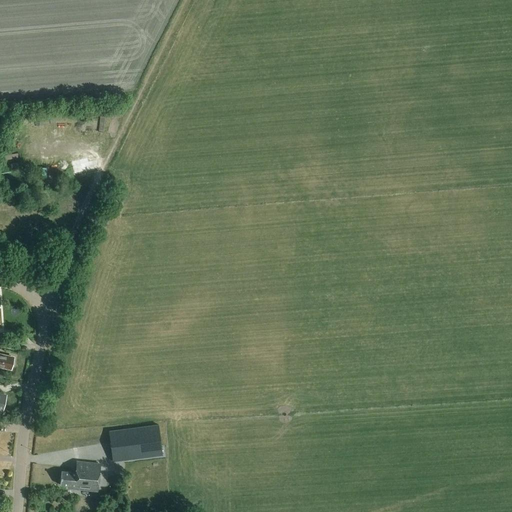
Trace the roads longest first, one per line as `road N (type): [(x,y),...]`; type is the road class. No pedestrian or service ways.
road 1 (track): [(39,305),(187,0)]
road 2 (residential): [(0,283),(33,298),(44,330),(15,511)]
